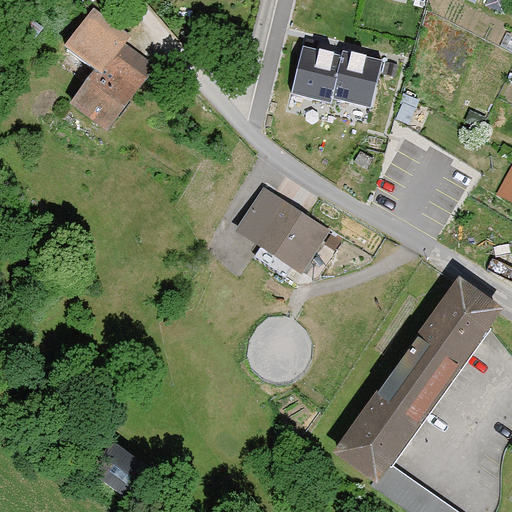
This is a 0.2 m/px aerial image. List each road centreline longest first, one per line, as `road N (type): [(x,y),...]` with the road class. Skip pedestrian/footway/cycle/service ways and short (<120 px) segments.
road 1 (residential): [(511,303),(254,139)]
road 2 (unknown): [(443,506),(479,437),(511,402)]
